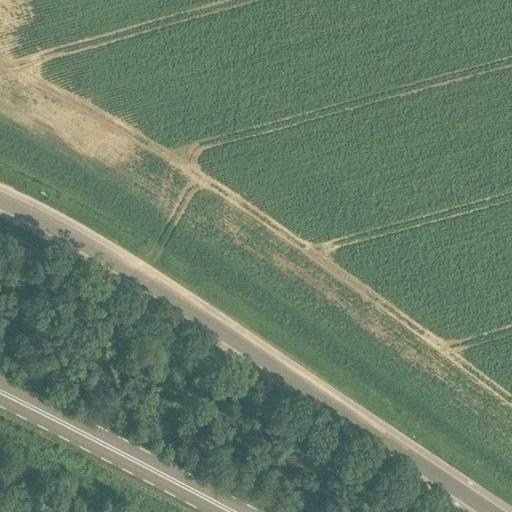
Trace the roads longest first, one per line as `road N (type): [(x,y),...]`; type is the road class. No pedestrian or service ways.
road 1 (tertiary): [(488,511),(100,252),(0,202)]
road 2 (primary): [(252,511),(0,391)]
